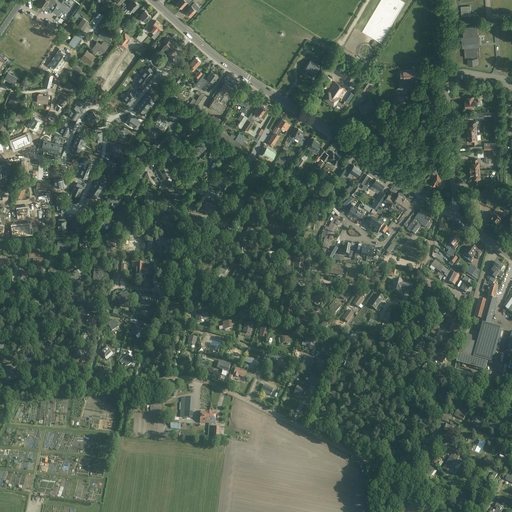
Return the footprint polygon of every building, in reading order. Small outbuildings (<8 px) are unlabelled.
[(41,0),(37,7),(43,10),(47,5),(47,4),(50,6),(55,0),(54,0),(41,0)] [(181,8),(182,8),(189,0),(180,0),(177,4),(179,6),(178,6),(180,8),(181,8)] [(125,4),(120,10),(124,14),(125,13),(126,14),(131,9),(133,11),(138,5),(134,1),(131,4),(130,4),(128,6),(125,4)] [(194,3),(186,12),(188,14),(188,15),(189,16),(190,16),(191,17),(196,10),(194,8),(197,5),(194,3)] [(92,7),(88,11),(94,16),(98,11),(92,7)] [(138,14),(134,18),(138,22),(141,18),(146,22),(151,16),(145,11),(141,16),(138,14)] [(36,17),(34,20),(38,22),(44,26),(46,23),(36,17)] [(82,19),(77,26),(83,30),(88,23),(82,19)] [(56,26),(49,21),(45,27),(52,32),(56,26)] [(153,25),(149,29),(153,32),(155,33),(152,37),(154,39),(158,35),(156,34),(162,27),(156,21),(152,25),(153,25)] [(116,24),(113,29),(117,32),(119,30),(120,29),(122,26),(118,23),(116,24)] [(477,26),(463,27),(463,37),(462,37),(463,48),(464,48),(465,58),(467,57),(468,66),(478,65),(477,57),(480,57),(479,47),(480,47),(479,36),(478,36),(477,26)] [(102,29),(99,35),(108,40),(112,34),(102,29)] [(125,33),(117,43),(125,49),(128,45),(126,44),(131,38),(125,33)] [(81,38),(75,34),(68,44),(74,48),(81,38)] [(169,55),(171,53),(177,47),(170,40),(161,49),(169,55)] [(22,47),(30,53),(33,49),(26,42),(22,47)] [(96,43),(93,48),(98,51),(100,48),(105,51),(108,46),(102,43),(100,46),(96,43)] [(60,51),(55,58),(62,63),(67,56),(66,55),(67,53),(63,49),(61,52),(60,51)] [(28,61),(30,57),(21,50),(17,56),(21,59),(19,63),(29,69),(32,64),(28,61)] [(86,51),(82,56),(87,59),(86,61),(88,63),(89,61),(90,62),(94,57),(86,51)] [(167,56),(166,58),(162,62),(166,66),(172,61),(167,56)] [(196,57),(190,64),(193,66),(191,69),(193,71),(198,66),(197,65),(201,62),(198,59),(199,59),(197,57),(196,58),(196,57)] [(51,66),(50,68),(55,71),(56,69),(58,70),(62,63),(55,58),(50,65),(51,66)] [(307,76),(308,77),(308,76),(311,78),(318,69),(319,67),(318,66),(310,60),(306,67),(308,69),(305,74),(307,76)] [(75,61),(71,67),(79,73),(84,68),(75,61)] [(336,62),(332,69),(345,77),(349,70),(336,62)] [(146,68),(141,75),(148,80),(153,74),(152,72),(154,70),(149,67),(148,69),(146,68)] [(359,73),(352,68),(345,78),(352,83),(359,73)] [(404,79),(416,78),(415,70),(403,71),(403,75),(403,76),(404,79)] [(207,76),(204,73),(194,85),(201,89),(209,78),(213,82),(218,76),(211,71),(207,76)] [(8,73),(4,79),(14,85),(17,79),(8,73)] [(73,73),(69,78),(76,83),(80,78),(73,73)] [(51,83),(52,76),(47,75),(45,82),(44,86),(50,87),(51,83)] [(137,83),(136,85),(140,88),(142,86),(143,87),(148,80),(141,75),(136,82),(137,83)] [(183,78),(181,76),(179,75),(173,81),(177,85),(183,78)] [(328,77),(322,86),(326,88),(332,80),(328,77)] [(366,80),(360,88),(365,92),(371,83),(366,80)] [(232,87),(230,85),(231,84),(226,81),(226,83),(225,82),(220,90),(215,97),(215,98),(214,97),(208,106),(220,114),(226,105),(225,104),(228,99),(225,96),(227,94),(232,87)] [(67,82),(62,88),(70,94),(75,88),(67,82)] [(337,99),(344,89),(344,88),(335,82),(329,91),(324,98),(333,105),(337,99)] [(78,101),(83,104),(84,102),(86,103),(91,96),(84,91),(79,98),(80,99),(78,101)] [(128,92),(123,99),(130,104),(135,97),(134,96),(136,94),(131,91),(130,93),(128,92)] [(147,94),(142,101),(149,106),(154,99),(153,99),(154,96),(150,93),(148,95),(147,94)] [(13,94),(7,103),(16,108),(21,99),(13,94)] [(200,113),(202,111),(205,107),(201,104),(206,97),(201,94),(197,100),(194,98),(190,104),(193,106),(192,108),(200,113)] [(239,95),(235,101),(239,103),(243,106),(240,111),(242,112),(244,114),(250,105),(247,103),(249,99),(246,97),(247,96),(244,94),(244,95),(242,97),(239,95)] [(61,96),(57,103),(62,107),(67,100),(61,96)] [(467,100),(466,100),(466,108),(475,107),(474,100),(477,100),(477,101),(481,101),(480,97),(477,97),(473,97),(466,98),(467,100)] [(371,100),(359,107),(362,112),(367,110),(368,112),(375,108),(371,100)] [(138,109),(137,111),(141,114),(143,112),(144,113),(149,106),(142,101),(137,108),(138,109)] [(169,102),(165,111),(168,112),(169,109),(174,110),(172,117),(176,118),(179,107),(175,105),(176,104),(169,102)] [(252,118),(253,115),(259,119),(266,109),(260,105),(257,110),(256,109),(254,112),(253,111),(249,117),(247,120),(250,121),(252,118)] [(73,107),(68,115),(75,119),(80,112),(79,111),(80,109),(75,106),(74,108),(73,107)] [(21,110),(16,116),(22,121),(28,112),(26,111),(25,113),(21,110)] [(85,120),(89,125),(91,123),(92,124),(98,119),(93,112),(86,117),(87,119),(85,120)] [(125,118),(127,120),(126,121),(132,128),(138,122),(132,115),(131,117),(129,115),(125,118)] [(155,120),(154,122),(164,130),(165,129),(168,126),(167,126),(169,124),(159,116),(157,117),(155,120)] [(30,128),(34,131),(36,129),(37,129),(41,122),(34,118),(30,125),(31,126),(30,128)] [(0,123),(0,128),(3,131),(9,123),(4,119),(1,124),(0,123)] [(193,119),(187,125),(189,127),(191,125),(195,129),(199,126),(193,119)] [(277,124),(282,127),(287,130),(290,125),(287,123),(287,122),(282,119),(282,120),(281,119),(277,124)] [(253,123),(252,122),(250,121),(247,120),(242,129),(248,132),(253,123)] [(63,124),(59,132),(67,135),(71,127),(69,127),(70,124),(65,122),(64,124),(63,124)] [(468,133),(477,133),(476,126),(476,122),(474,123),(474,122),(473,122),(473,123),(471,123),(471,127),(468,127),(468,130),(467,131),(467,132),(468,133)] [(282,127),(277,124),(272,132),(274,133),(270,139),(275,142),(275,143),(280,135),(278,134),(282,127)] [(116,128),(112,135),(120,139),(124,132),(123,131),(124,129),(119,126),(118,129),(116,128)] [(146,131),(145,132),(153,139),(154,138),(155,138),(157,135),(158,133),(149,126),(148,128),(145,131),(146,131)] [(93,132),(93,141),(102,141),(102,132),(100,132),(100,129),(95,129),(95,132),(93,132)] [(242,144),(245,146),(247,143),(244,141),(246,138),(239,133),(237,137),(231,134),(230,136),(219,129),(215,136),(226,143),(229,145),(230,142),(239,147),(241,144),(242,144)] [(298,129),(294,136),(299,140),(298,142),(302,144),(305,139),(302,137),(304,133),(298,129)] [(77,135),(74,142),(82,146),(85,147),(87,143),(83,142),(85,138),(84,138),(85,135),(84,135),(84,134),(83,133),(82,134),(80,133),(79,136),(77,135)] [(477,133),(468,133),(468,134),(468,135),(468,136),(469,140),(472,140),(473,144),(474,143),(474,144),(476,144),(476,143),(477,143),(477,139),(477,133)] [(27,135),(20,138),(23,146),(31,143),(30,141),(32,140),(30,135),(28,136),(27,135)] [(12,143),(10,144),(12,149),(14,148),(15,149),(23,146),(20,138),(12,141),(12,143)] [(205,148),(208,144),(203,139),(199,143),(200,144),(197,147),(203,152),(206,148),(205,148)] [(310,145),(307,149),(316,155),(320,149),(316,147),(319,143),(314,139),(311,143),(310,142),(309,145),(310,145)] [(41,141),(39,146),(42,147),(41,149),(50,151),(52,142),(44,140),(43,142),(41,141)] [(52,142),(50,151),(58,153),(58,151),(61,152),(62,146),(60,146),(60,144),(59,144),(60,141),(55,140),(54,143),(52,142)] [(74,142),(70,150),(72,151),(71,153),(76,155),(77,153),(78,154),(82,146),(74,142)] [(110,146),(109,151),(112,152),(111,153),(120,155),(122,147),(113,145),(113,146),(110,146)] [(173,148),(167,154),(170,156),(174,159),(177,156),(178,157),(182,152),(180,150),(178,152),(174,149),(175,148),(172,145),(171,146),(173,148)] [(210,153),(208,156),(215,160),(217,156),(216,156),(219,151),(212,148),(209,153),(210,153)] [(139,149),(139,154),(140,154),(140,159),(143,159),(143,157),(147,157),(147,156),(148,153),(142,152),(142,149),(139,149)] [(326,153),(322,159),(327,162),(329,159),(332,161),(331,162),(336,165),(335,166),(338,168),(342,161),(340,160),(342,157),(336,154),(333,152),(330,157),(329,156),(329,155),(326,153)] [(225,155),(221,161),(228,166),(232,160),(225,155)] [(305,161),(304,160),(307,157),(303,155),(301,158),(296,166),(297,167),(300,168),(305,161)] [(82,167),(90,171),(94,163),(92,162),(93,160),(88,158),(87,160),(86,160),(84,163),(82,167)] [(116,162),(111,159),(110,162),(108,161),(104,168),(112,173),(116,165),(115,164),(116,162)] [(471,171),(480,171),(479,163),(478,163),(477,160),(476,160),(476,159),(475,159),(475,160),(474,160),(474,164),(473,164),(473,167),(471,167),(471,168),(470,169),(470,170),(471,170),(471,171)] [(259,165),(251,172),(254,175),(255,173),(257,173),(260,175),(264,171),(259,165)] [(337,175),(340,177),(341,178),(347,169),(343,166),(337,175)] [(348,170),(345,174),(349,177),(352,173),(357,176),(361,170),(354,166),(350,171),(348,170)] [(436,166),(435,169),(434,170),(435,170),(433,173),(436,176),(431,183),(436,186),(436,185),(442,189),(442,188),(443,188),(445,185),(444,185),(444,184),(443,169),(444,169),(444,166),(437,166),(436,166)] [(82,167),(79,175),(80,175),(79,178),(84,180),(85,178),(87,178),(90,171),(82,167)] [(162,167),(155,171),(159,179),(166,176),(162,167)] [(480,178),(480,171),(471,171),(471,172),(471,173),(471,174),(471,175),(472,176),(474,175),(474,178),(476,178),(476,182),(477,182),(477,183),(478,183),(478,182),(479,182),(479,178),(480,178)] [(133,173),(126,174),(127,184),(130,183),(130,180),(134,180),(133,173)] [(185,177),(184,178),(185,180),(185,181),(188,185),(192,182),(195,179),(190,173),(188,175),(187,174),(184,176),(185,177)] [(54,178),(55,186),(63,185),(62,177),(61,177),(60,174),(55,175),(55,178),(54,178)] [(369,176),(362,187),(367,191),(371,184),(380,191),(382,188),(384,188),(385,186),(376,180),(375,180),(369,176)] [(97,178),(93,185),(101,190),(105,182),(104,182),(105,179),(100,177),(99,179),(97,178)] [(310,180),(306,182),(310,190),(317,187),(312,177),(309,178),(310,180)] [(220,187),(210,182),(207,190),(210,191),(211,189),(218,192),(220,187)] [(71,192),(79,196),(82,188),(81,187),(82,185),(77,183),(76,185),(74,184),(71,192)] [(352,190),(354,187),(350,184),(349,187),(346,190),(349,193),(352,190)] [(93,185),(89,193),(90,194),(89,196),(94,199),(95,196),(97,197),(101,190),(93,185)] [(18,191),(16,196),(22,198),(25,189),(20,187),(18,191)] [(506,198),(491,191),(490,191),(486,200),(490,202),(492,198),(504,204),(506,198)] [(153,192),(145,192),(144,202),(152,203),(153,192)] [(383,192),(378,201),(381,203),(387,195),(383,192)] [(116,193),(110,201),(112,203),(112,204),(112,205),(114,206),(115,206),(117,204),(118,205),(120,203),(116,199),(118,196),(116,193)] [(390,210),(392,207),(393,205),(403,212),(409,202),(398,195),(395,199),(389,195),(384,201),(391,205),(390,205),(388,209),(390,210)] [(236,202),(233,208),(240,211),(244,202),(240,200),(239,203),(236,202)] [(376,200),(372,206),(374,207),(377,209),(381,203),(378,201),(376,200)] [(65,201),(56,202),(57,211),(59,211),(59,213),(64,213),(64,210),(66,210),(65,201)] [(206,202),(203,210),(212,213),(215,205),(206,202)] [(352,215),(357,208),(352,204),(347,212),(352,215)] [(16,211),(17,216),(19,216),(19,217),(28,216),(27,208),(18,209),(19,211),(16,211)] [(357,219),(362,211),(357,208),(352,215),(357,219)] [(415,234),(420,227),(422,225),(426,227),(429,222),(430,221),(431,220),(424,215),(425,213),(421,210),(415,219),(412,224),(411,224),(407,230),(410,232),(411,231),(415,234)] [(495,213),(490,220),(494,223),(494,224),(498,227),(500,228),(503,225),(500,223),(503,219),(495,213)] [(129,217),(125,224),(128,225),(130,222),(133,224),(136,219),(128,214),(127,216),(129,217)] [(166,214),(160,221),(162,223),(165,221),(168,223),(172,219),(166,214)] [(57,221),(58,230),(67,229),(66,220),(64,221),(64,218),(58,219),(59,221),(57,221)] [(71,223),(73,224),(73,226),(80,230),(85,222),(77,218),(76,220),(74,218),(71,223)] [(326,227),(324,230),(333,233),(337,226),(338,226),(339,223),(340,220),(335,218),(332,223),(331,223),(328,228),(326,227)] [(373,230),(379,222),(374,218),(368,226),(373,230)] [(190,219),(189,226),(201,228),(202,221),(190,219)] [(380,220),(379,222),(373,230),(378,233),(385,224),(380,220)] [(99,226),(98,226),(98,227),(99,227),(99,229),(103,229),(107,229),(107,221),(99,222),(99,226)] [(221,221),(216,226),(221,230),(224,227),(227,230),(229,228),(221,221)] [(22,234),(31,233),(30,231),(33,231),(33,226),(30,226),(30,224),(21,225),(22,234)] [(14,235),(22,234),(21,225),(13,226),(13,228),(10,228),(11,233),(14,233),(14,235)] [(248,229),(244,237),(251,240),(253,234),(254,234),(255,232),(248,229)] [(334,234),(328,232),(326,238),(325,238),(322,247),(329,249),(330,245),(331,245),(332,240),(333,237),(334,234)] [(293,236),(287,234),(285,246),(290,247),(293,236)] [(449,243),(450,244),(449,245),(452,247),(449,251),(447,254),(452,258),(457,251),(456,250),(458,247),(457,246),(460,242),(454,238),(455,237),(452,236),(450,239),(452,241),(451,242),(450,241),(449,243)] [(166,248),(166,247),(168,248),(169,246),(169,241),(167,240),(159,238),(159,239),(156,238),(155,243),(158,244),(157,253),(162,254),(163,248),(166,248)] [(110,240),(106,240),(106,248),(110,248),(110,249),(118,249),(117,239),(110,240)] [(77,242),(77,248),(80,248),(80,249),(85,249),(85,244),(89,244),(88,241),(87,241),(87,240),(81,240),(81,242),(77,242)] [(135,241),(130,242),(130,247),(136,247),(136,251),(141,251),(140,241),(135,241)] [(182,247),(180,249),(181,250),(183,251),(187,253),(189,250),(192,245),(186,241),(185,241),(182,247)] [(389,253),(395,258),(396,258),(398,255),(401,252),(404,255),(407,243),(405,241),(402,246),(398,243),(389,253)] [(68,242),(57,243),(57,250),(63,250),(63,252),(68,252),(68,242)] [(349,258),(352,258),(353,252),(350,251),(351,246),(345,245),(343,254),(349,256),(349,258)] [(422,256),(424,248),(421,247),(415,246),(413,251),(412,251),(411,256),(412,256),(411,259),(418,261),(419,255),(422,256)] [(327,257),(332,260),(338,249),(333,247),(327,257)] [(467,251),(465,254),(470,258),(468,261),(471,263),(473,260),(472,260),(475,256),(478,259),(482,254),(473,247),(469,252),(467,251)] [(35,252),(29,252),(29,260),(33,259),(33,265),(35,265),(35,268),(41,267),(41,265),(43,265),(43,258),(40,258),(40,249),(34,249),(35,252)] [(269,252),(267,259),(271,259),(271,261),(276,262),(277,258),(278,259),(279,256),(278,256),(278,254),(269,252)] [(285,256),(283,266),(290,267),(291,257),(285,256)] [(81,257),(68,260),(70,266),(83,263),(81,257)] [(181,258),(178,269),(184,270),(184,269),(188,271),(190,262),(187,261),(187,260),(181,258)] [(296,258),(294,269),(303,270),(305,260),(296,258)] [(444,268),(444,267),(439,263),(436,260),(431,266),(440,273),(441,272),(445,275),(448,271),(444,268)] [(206,264),(203,268),(202,267),(200,269),(202,271),(201,272),(204,274),(206,271),(209,273),(215,264),(212,262),(209,266),(206,264)] [(494,274),(501,265),(498,262),(497,263),(496,263),(494,266),(495,266),(491,272),(494,274)] [(330,274),(342,276),(343,268),(344,266),(332,265),(331,271),(330,274)] [(471,265),(467,270),(474,274),(477,269),(471,265)] [(501,265),(494,274),(494,275),(492,278),(492,277),(490,280),(494,283),(496,280),(496,279),(498,276),(501,278),(504,275),(502,273),(503,271),(502,270),(505,267),(501,265)] [(221,268),(216,276),(219,278),(221,275),(223,277),(229,269),(226,267),(224,269),(221,268)] [(130,271),(130,277),(135,277),(135,275),(148,276),(148,269),(147,269),(144,268),(135,268),(130,271)] [(21,270),(17,276),(20,278),(19,280),(25,284),(30,276),(21,270)] [(59,280),(60,277),(58,277),(59,273),(54,271),(54,272),(49,270),(48,274),(52,276),(51,278),(56,280),(56,279),(59,280)] [(94,278),(93,282),(101,283),(102,271),(95,270),(95,278),(94,278)] [(236,273),(233,279),(238,282),(239,279),(243,281),(247,272),(244,270),(243,273),(239,271),(238,274),(236,273)] [(74,273),(69,275),(73,282),(78,280),(81,278),(78,271),(74,273)] [(252,281),(251,284),(258,286),(259,284),(262,285),(263,285),(264,282),(267,283),(270,278),(266,277),(256,272),(252,281)] [(459,276),(453,272),(448,281),(454,285),(459,276)] [(470,280),(465,277),(463,281),(464,282),(460,289),(466,293),(471,285),(468,283),(470,280)] [(394,280),(392,291),(395,291),(396,293),(398,292),(400,293),(401,289),(411,292),(412,285),(403,283),(403,282),(394,280)] [(276,283),(269,290),(273,295),(278,290),(278,291),(279,290),(278,289),(280,288),(276,283)] [(465,340),(463,339),(456,362),(485,370),(488,362),(493,363),(502,329),(490,326),(497,300),(495,299),(498,288),(492,286),(489,297),(476,343),(465,340)] [(293,287),(288,293),(293,298),(299,293),(293,287)] [(352,292),(344,288),(339,297),(344,300),(346,297),(348,299),(348,298),(352,293),(352,292)] [(438,294),(440,296),(438,299),(441,302),(444,299),(445,298),(450,293),(444,288),(438,294)] [(10,289),(4,298),(10,302),(11,300),(15,294),(16,293),(10,289)] [(70,295),(69,301),(72,301),(73,299),(78,300),(79,297),(79,294),(72,293),(73,292),(71,292),(70,295)] [(121,307),(131,301),(127,292),(123,294),(123,293),(115,297),(121,307)] [(220,296),(218,295),(213,293),(211,299),(216,301),(217,298),(219,299),(220,296)] [(321,302),(319,300),(320,299),(314,294),(309,300),(315,305),(316,303),(318,305),(321,302)] [(377,294),(369,306),(375,310),(384,298),(377,294)] [(511,304),(511,295),(503,306),(508,310),(511,304)] [(141,296),(140,305),(150,306),(150,297),(141,296)] [(359,296),(353,304),(358,308),(364,299),(359,296)] [(437,298),(426,296),(424,306),(432,308),(433,304),(435,305),(437,298)] [(486,301),(478,298),(473,317),(481,319),(486,301)] [(100,305),(90,300),(86,307),(96,313),(100,305)] [(334,301),(329,308),(335,313),(340,308),(336,304),(337,303),(334,301)] [(66,304),(64,306),(69,312),(70,311),(71,312),(77,306),(74,302),(68,307),(66,304)] [(253,302),(248,311),(252,313),(255,307),(258,308),(259,305),(253,302)] [(173,306),(168,307),(169,313),(174,312),(173,309),(174,309),(180,308),(180,304),(173,306)] [(270,305),(267,311),(265,309),(264,312),(266,313),(265,315),(270,318),(276,309),(270,305)] [(436,311),(434,313),(441,319),(442,317),(447,311),(440,305),(438,308),(435,311),(436,311)] [(458,307),(455,317),(463,319),(465,309),(458,307)] [(289,324),(291,316),(292,312),(285,309),(281,322),(289,324)] [(348,310),(342,319),(348,323),(354,314),(348,310)] [(94,317),(92,317),(89,316),(86,324),(91,326),(91,325),(94,327),(98,319),(94,317)] [(4,323),(3,329),(6,329),(6,330),(12,331),(13,323),(9,322),(9,318),(2,317),(1,322),(4,323)] [(76,323),(67,319),(64,327),(73,330),(76,323)] [(114,320),(108,324),(112,331),(118,327),(114,320)] [(231,321),(223,322),(223,326),(224,330),(225,330),(226,331),(227,330),(227,329),(232,329),(231,321)] [(250,322),(250,324),(245,323),(244,325),(245,326),(243,332),(246,333),(250,334),(253,325),(252,325),(252,322),(250,322)] [(323,322),(319,328),(323,332),(328,326),(323,322)] [(469,324),(467,331),(473,333),(476,326),(469,324)] [(138,325),(131,329),(133,332),(135,336),(136,336),(137,339),(139,338),(141,337),(140,335),(139,334),(142,332),(138,325)] [(434,325),(431,330),(438,333),(441,328),(434,325)] [(336,326),(332,336),(339,339),(343,329),(336,326)] [(261,330),(259,337),(262,338),(262,337),(266,338),(269,329),(261,327),(260,330),(261,330)] [(86,331),(80,338),(84,341),(90,334),(86,331)] [(476,343),(478,337),(471,336),(466,334),(465,340),(476,343)] [(354,335),(347,339),(348,342),(351,341),(353,345),(357,343),(354,335)] [(453,337),(446,335),(443,343),(450,346),(453,337)] [(189,339),(188,344),(191,345),(191,344),(195,345),(197,338),(189,336),(189,339)] [(366,337),(366,351),(370,351),(370,342),(375,342),(375,337),(366,337)] [(211,339),(210,344),(216,346),(215,349),(219,350),(222,342),(211,339)] [(306,340),(305,343),(307,344),(306,348),(313,350),(313,349),(316,350),(317,345),(314,345),(314,343),(306,340)] [(421,353),(425,344),(417,341),(413,350),(421,353)] [(7,342),(0,343),(0,353),(8,352),(8,349),(10,349),(9,342),(7,342)] [(387,347),(386,351),(395,352),(396,342),(392,342),(392,347),(387,347)] [(106,345),(99,352),(105,358),(107,356),(110,354),(112,352),(113,354),(115,353),(113,350),(112,351),(106,345)] [(324,345),(323,348),(325,349),(324,353),(330,355),(331,354),(333,355),(334,350),(332,350),(332,348),(324,345)] [(28,346),(20,348),(22,354),(29,352),(28,350),(29,349),(28,346)] [(440,350),(435,356),(443,363),(448,357),(440,350)] [(74,351),(74,356),(77,356),(77,360),(78,360),(83,360),(85,360),(85,351),(74,351)] [(129,355),(120,362),(122,365),(126,362),(128,366),(134,361),(129,355)] [(250,364),(254,366),(257,367),(259,363),(246,358),(244,362),(250,364)] [(304,358),(303,361),(305,361),(304,365),(311,367),(313,360),(304,358)] [(363,358),(361,364),(362,364),(361,366),(364,367),(364,366),(364,365),(365,362),(370,363),(371,360),(363,358)] [(221,361),(219,369),(228,372),(230,364),(221,361)] [(289,364),(278,361),(276,366),(282,369),(281,372),(286,373),(289,364)] [(318,361),(317,363),(319,364),(317,368),(320,369),(319,371),(323,372),(324,370),(326,364),(318,361)] [(427,364),(421,369),(424,373),(427,377),(433,373),(432,371),(431,368),(427,364)] [(83,365),(73,365),(73,372),(80,372),(80,374),(83,374),(83,365)] [(12,367),(4,368),(6,377),(11,376),(12,379),(12,380),(18,379),(17,372),(13,372),(12,367)] [(380,370),(378,373),(381,375),(382,373),(386,376),(388,372),(382,367),(380,370)] [(245,378),(247,372),(242,371),(240,371),(240,369),(235,368),(233,376),(238,378),(239,376),(240,376),(240,377),(245,378)] [(472,386),(475,375),(456,369),(453,380),(472,386)] [(447,376),(442,382),(446,385),(450,379),(447,376)] [(311,377),(309,383),(318,387),(321,381),(311,377)] [(267,384),(263,391),(271,394),(274,387),(267,384)] [(298,386),(294,394),(303,398),(307,390),(298,386)] [(330,393),(329,395),(332,397),(334,393),(338,395),(340,391),(333,387),(330,393)] [(356,392),(353,396),(356,398),(354,401),(357,403),(359,404),(360,403),(364,396),(362,394),(361,395),(356,392)] [(487,395),(486,399),(494,402),(495,399),(497,399),(499,393),(495,392),(493,397),(487,395)] [(446,397),(445,398),(445,397),(443,395),(442,396),(441,394),(437,398),(438,399),(443,404),(447,400),(446,400),(447,399),(446,397)] [(180,407),(193,408),(194,399),(185,398),(181,398),(180,407)] [(374,404),(368,410),(369,412),(370,411),(371,412),(374,410),(377,413),(380,409),(374,404)] [(320,411),(317,417),(320,419),(322,416),(326,418),(328,414),(323,412),(325,408),(328,410),(329,408),(326,406),(325,407),(322,405),(319,411),(320,411)] [(180,407),(179,417),(192,418),(193,408),(180,407)] [(458,410),(455,416),(463,421),(467,415),(458,410)] [(416,411),(411,413),(414,419),(421,421),(422,419),(420,418),(421,415),(416,411)] [(209,424),(209,412),(201,412),(200,423),(209,424)] [(445,413),(441,421),(448,423),(451,415),(445,413)] [(477,415),(475,421),(481,423),(483,418),(477,415)] [(494,421),(492,424),(498,427),(498,428),(497,430),(501,432),(502,429),(503,430),(505,426),(494,421)] [(449,428),(450,426),(448,425),(445,424),(444,424),(442,430),(449,433),(450,429),(449,428)] [(370,431),(363,432),(364,438),(367,439),(368,443),(371,442),(370,433),(370,431)] [(400,439),(398,445),(408,448),(409,445),(408,444),(408,442),(400,439)] [(427,457),(429,457),(432,450),(423,447),(422,452),(428,454),(427,457)] [(391,449),(386,459),(389,460),(391,457),(394,459),(398,452),(391,449)] [(454,451),(444,469),(452,474),(453,473),(455,475),(457,472),(454,470),(457,466),(455,465),(461,455),(454,451)] [(403,455),(400,460),(407,463),(409,458),(403,455)] [(497,457),(494,463),(500,465),(503,460),(497,457)] [(432,468),(426,476),(430,478),(435,470),(432,468)] [(505,473),(502,478),(506,479),(506,480),(511,482),(511,472),(511,473),(510,475),(505,473)] [(479,492),(476,493),(479,499),(482,498),(487,496),(486,493),(485,488),(479,490),(479,492)] [(463,497),(457,507),(461,509),(466,499),(463,497)]
